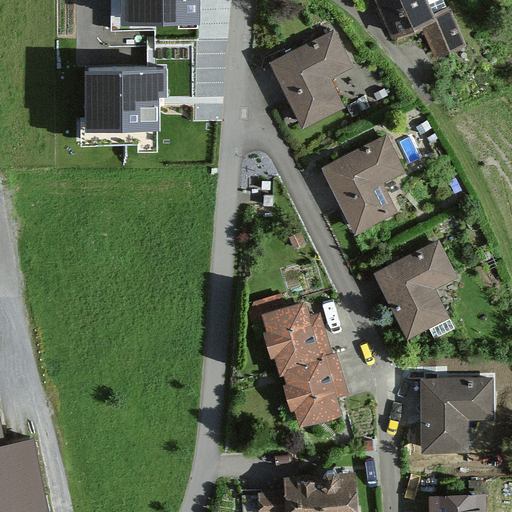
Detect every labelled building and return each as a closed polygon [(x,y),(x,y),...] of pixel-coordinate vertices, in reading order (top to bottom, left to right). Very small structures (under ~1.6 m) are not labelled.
[(197,16),(196,0),(119,0),(120,18),(197,16)] [(427,0),(384,0),(399,35),(426,24),(438,51),(462,41),(449,9),(434,16),(427,0)] [(278,56),(305,113),(337,98),(324,69),(344,60),(330,31),(278,56)] [(93,130),(156,128),(154,67),(91,68),(93,130)] [(330,167),(356,224),(388,209),(375,181),(396,172),(382,143),(330,167)] [(385,274),(412,331),(444,316),(431,288),(451,278),(438,250),(385,274)] [(286,368),(329,355),(318,317),(310,319),(304,301),(268,312),(286,368)] [(343,393),(329,355),(286,368),(304,422),(337,410),(333,397),(343,393)] [(427,385),(430,447),(466,445),(465,416),(493,415),(491,382),(427,385)] [(0,511),(41,511),(28,440),(0,445),(0,511)] [(353,511),(353,478),(292,479),(292,493),(292,511),(353,511)] [(292,511),(292,493),(266,494),(266,511),(292,511)] [(439,502),(439,511),(481,511),(482,503),(439,502)]
